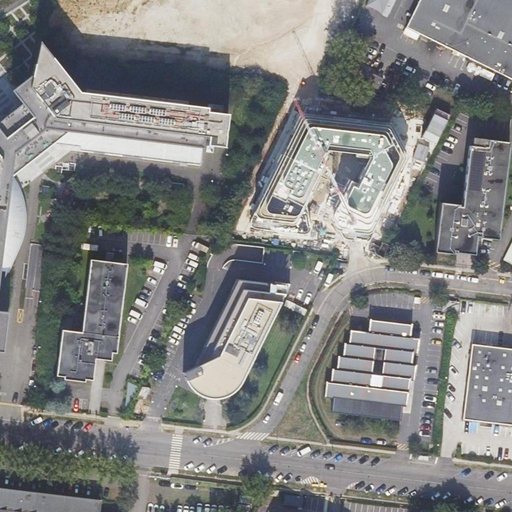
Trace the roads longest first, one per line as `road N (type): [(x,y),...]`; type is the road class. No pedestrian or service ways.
road 1 (residential): [(511,288),(383,272),(355,276),(333,291),(278,409),(251,438),(211,455)]
road 2 (residential): [(211,455),(511,491)]
road 3 (unknown): [(257,256),(215,261),(202,323),(240,270),(294,278),(322,314)]
road 4 (residential): [(0,430),(211,455)]
road 5 (unknown): [(397,477),(428,317)]
